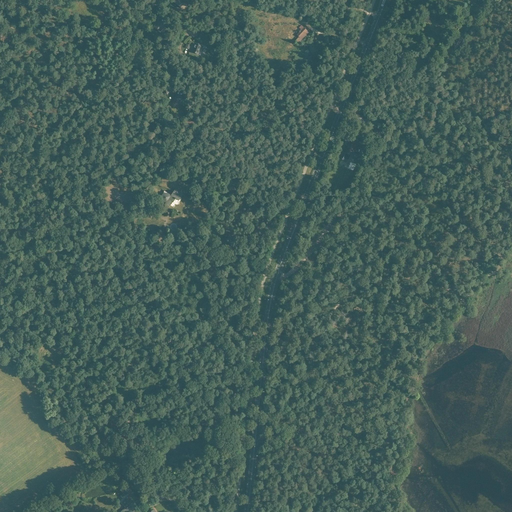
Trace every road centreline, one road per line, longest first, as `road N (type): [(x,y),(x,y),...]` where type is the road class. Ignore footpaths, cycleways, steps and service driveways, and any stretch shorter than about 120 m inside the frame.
road 1 (unknown): [(388,511),(312,367),(318,339),(342,299),(511,193)]
road 2 (secondary): [(275,277),(384,0)]
road 3 (track): [(331,222),(488,0)]
road 4 (secondary): [(247,511),(275,277)]
road 5 (track): [(340,110),(150,41)]
